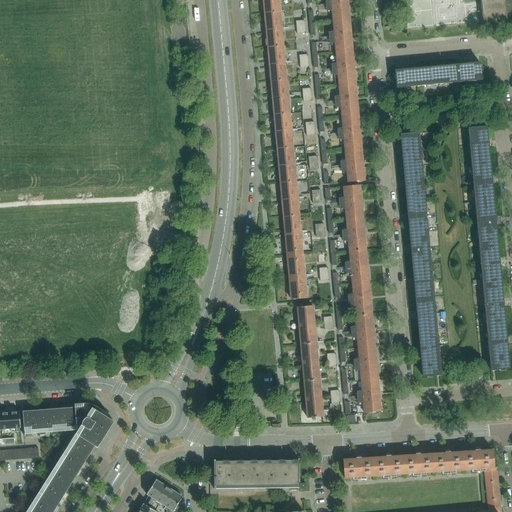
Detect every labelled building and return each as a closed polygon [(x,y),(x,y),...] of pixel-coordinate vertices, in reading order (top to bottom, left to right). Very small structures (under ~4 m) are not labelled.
[(278,0),(263,0),(264,13),(280,12),(278,0)] [(347,0),(330,0),(326,2),(327,10),(332,11),(333,21),(349,20),(348,6),(346,6),(346,2),(348,1),(347,0)] [(511,0),(479,0),(482,23),(482,25),(508,23),(507,18),(511,17),(511,0)] [(266,30),(281,29),(280,12),(264,13),(266,30)] [(349,20),(333,21),(334,32),(329,34),(330,42),(335,43),(336,54),(352,52),(351,38),(349,38),(349,34),(351,34),(349,20)] [(283,45),(281,29),(266,30),(267,47),(283,45)] [(267,47),(269,64),(284,62),(283,45),(267,47)] [(352,52),(336,54),(337,64),(332,66),(333,74),(338,75),(339,86),(355,84),(354,70),(352,70),(352,66),(353,66),(352,52)] [(284,62),(269,64),(271,81),(286,79),(284,62)] [(460,64),(456,64),(456,65),(437,67),(439,84),(481,80),(480,63),(461,64),(460,64)] [(395,71),(397,88),(439,84),(437,67),(418,68),(414,68),(414,69),(395,71)] [(271,81),(272,97),(287,96),(286,79),(271,81)] [(355,84),(339,86),(340,96),(335,98),(336,106),(341,107),(342,117),(358,116),(357,103),(355,103),(355,99),(356,98),(355,84)] [(287,96),(272,97),(274,114),(289,113),(287,96)] [(275,132),(290,130),(289,113),(274,114),(275,132)] [(344,150),(361,148),(360,134),(358,134),(357,130),(359,130),(359,128),(358,116),(342,117),(343,128),(343,129),(338,131),(339,138),(343,139),(344,150)] [(471,163),(489,162),(488,146),(489,146),(488,141),(487,141),(486,126),(468,128),(471,163)] [(290,130),(275,132),(277,149),(292,148),(290,130)] [(400,154),(401,154),(403,168),(421,166),(418,133),(400,134),(401,149),(400,149),(400,154)] [(278,166),(294,165),(292,148),(277,149),(278,166)] [(360,162),(362,162),(361,148),(344,150),(346,161),(341,163),(342,171),(347,172),(348,182),(364,181),(363,167),(361,167),(360,162)] [(489,162),(471,163),(475,202),(493,200),(491,182),(492,182),(492,177),(491,178),(489,162)] [(295,181),(294,165),(278,166),(280,183),(295,181)] [(403,186),(404,186),(406,200),(424,198),(421,166),(403,168),(404,181),(403,182),(403,186)] [(282,200),(297,199),(295,181),(280,183),(282,200)] [(346,220),(362,218),(359,186),(343,187),(344,199),(339,201),(340,209),(345,210),(346,220)] [(156,198),(158,215),(186,212),(185,203),(169,204),(168,196),(156,198)] [(406,219),(407,219),(409,233),(427,231),(424,198),(406,200),(407,214),(406,214),(406,219)] [(297,199),(282,200),(283,217),(298,216),(297,199)] [(493,200),(475,202),(479,243),(497,241),(495,223),(496,223),(495,218),(495,219),(493,200)] [(285,234),(300,233),(298,216),(283,217),(285,234)] [(349,252),(365,250),(362,218),(346,220),(347,231),(342,232),(343,241),(348,242),(349,252)] [(427,231),(409,233),(410,247),(409,247),(410,252),(412,266),(430,264),(427,231)] [(302,255),(300,233),(285,234),(287,256),(302,255)] [(497,241),(479,243),(482,284),(501,283),(499,264),(500,264),(499,260),(498,260),(497,241)] [(352,284),(368,283),(365,250),(349,252),(350,263),(345,265),(346,273),(351,274),(352,284)] [(287,256),(289,278),(304,277),(302,255),(287,256)] [(413,284),(415,298),(433,296),(430,264),(412,266),(413,279),(412,280),(413,284)] [(306,299),(304,277),(289,278),(291,300),(306,299)] [(355,316),(371,315),(368,283),(352,284),(353,295),(348,297),(349,306),(354,307),(355,316)] [(504,305),(503,301),(502,301),(501,283),(482,284),(486,323),(504,321),(503,305),(504,305)] [(433,296),(415,298),(416,312),(415,312),(416,317),(418,331),(436,329),(433,296)] [(298,326),(313,325),(311,306),(296,308),(298,326)] [(357,339),(358,348),(374,347),(371,315),(355,316),(356,328),(351,329),(352,338),(357,339)] [(486,323),(489,359),(508,357),(506,342),(507,342),(507,337),(506,337),(504,321),(486,323)] [(315,343),(313,325),(298,326),(300,345),(315,343)] [(419,350),(421,365),(439,363),(436,329),(418,331),(419,345),(418,345),(419,350)] [(302,363),(317,362),(315,343),(300,345),(302,363)] [(360,371),(361,381),(377,379),(374,347),(358,348),(359,360),(354,362),(355,370),(360,371)] [(508,357),(489,359),(490,370),(491,370),(509,369),(508,357)] [(319,380),(317,362),(302,363),(304,381),(319,380)] [(439,363),(421,365),(422,376),(440,375),(440,374),(439,363)] [(364,413),(380,412),(377,379),(361,381),(362,392),(357,393),(358,402),(363,403),(364,413)] [(305,400),(320,399),(319,380),(304,381),(305,400)] [(320,399),(305,400),(307,418),(322,417),(320,399)] [(75,408),(23,411),(24,436),(25,436),(25,431),(85,426),(30,511),(53,511),(95,446),(97,448),(114,422),(106,417),(108,414),(94,406),(93,405),(91,404),(89,404),(87,404),(85,404),(83,404),(74,404),(75,408)] [(19,412),(1,413),(2,430),(20,428),(19,412)] [(354,415),(347,416),(347,423),(355,422),(354,415)] [(494,468),(494,467),(492,449),(480,450),(480,447),(474,448),(474,450),(462,451),(464,470),(476,469),(477,473),(480,472),(480,469),(485,469),(494,468)] [(464,470),(462,451),(450,452),(450,450),(444,450),(445,452),(432,453),(434,472),(447,471),(447,475),(450,474),(450,471),(464,470)] [(415,454),(403,455),(404,474),(417,473),(417,477),(420,476),(420,473),(434,472),(432,453),(420,454),(420,452),(415,452),(415,454)] [(385,457),(373,457),(374,476),(387,475),(387,479),(391,478),(391,475),(404,474),(403,455),(390,456),(390,454),(385,454),(385,457)] [(374,476),(373,457),(361,458),(361,456),(355,456),(355,459),(343,459),(344,478),(357,477),(358,481),(361,480),(361,477),(374,476)] [(293,488),(298,488),(298,489),(299,489),(299,488),(305,488),(305,483),(299,483),(299,459),(298,460),(298,461),(284,461),(284,462),(278,462),(278,461),(270,461),(270,462),(264,462),(264,461),(242,462),(236,462),(215,462),(215,460),(213,460),(214,489),(215,489),(215,486),(293,485),(293,488)] [(485,469),(486,492),(499,491),(497,467),(494,467),(494,468),(485,469)] [(156,480),(148,492),(147,495),(149,496),(154,500),(155,500),(161,504),(166,508),(165,510),(167,511),(166,511),(172,511),(173,511),(182,497),(156,480)] [(499,491),(486,492),(488,511),(500,511),(499,491)]
